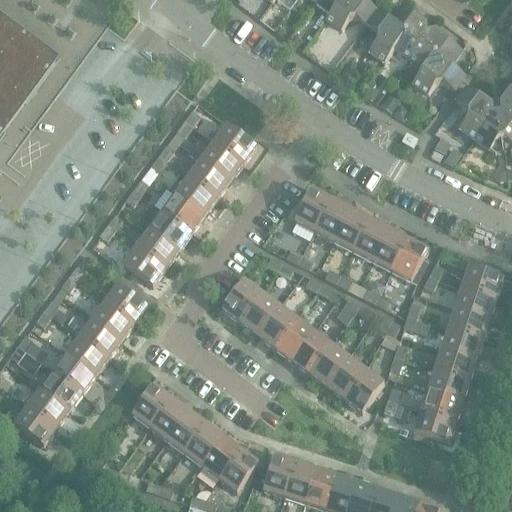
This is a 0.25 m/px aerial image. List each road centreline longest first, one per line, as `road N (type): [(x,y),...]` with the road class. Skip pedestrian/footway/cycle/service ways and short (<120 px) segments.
road 1 (residential): [(261,407),(171,341),(195,308),(200,283),(320,120)]
road 2 (residential): [(511,225),(411,179),(320,120)]
road 3 (residential): [(320,120),(182,19)]
